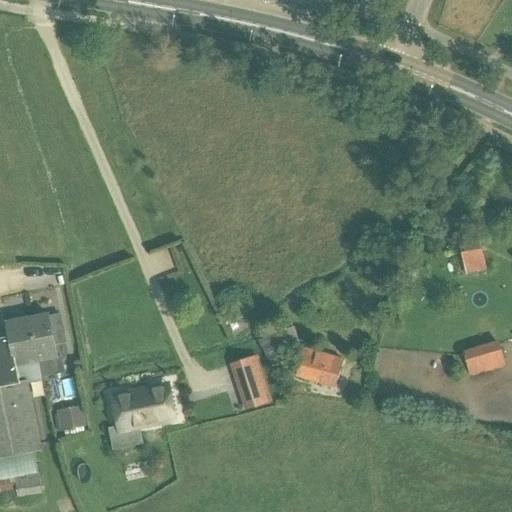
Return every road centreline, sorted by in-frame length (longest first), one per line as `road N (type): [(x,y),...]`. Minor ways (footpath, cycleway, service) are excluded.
road 1 (unknown): [(31,15),(197,387)]
road 2 (primary): [(397,67),(263,28),(102,0)]
road 3 (primary): [(511,116),(397,67)]
